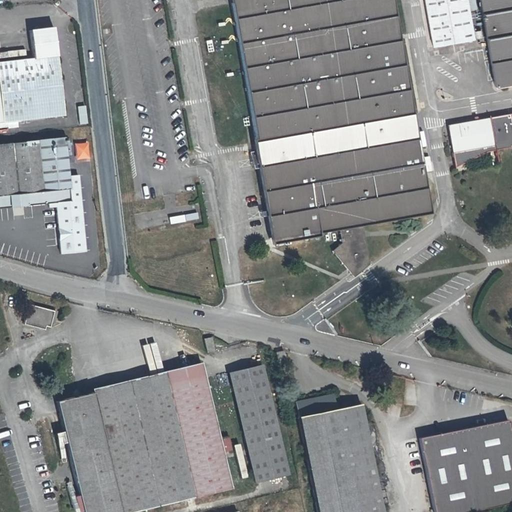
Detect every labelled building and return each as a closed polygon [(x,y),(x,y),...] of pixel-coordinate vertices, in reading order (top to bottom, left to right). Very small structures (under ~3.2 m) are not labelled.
[(229,0),(254,145),(270,239),(339,227),(341,243),(332,251),(354,277),(368,264),(362,226),(431,212),(391,0),(229,0)] [(467,0),(424,0),(432,45),(474,39),(467,0)] [(511,0),(481,0),(497,84),(511,80),(511,0)] [(29,29),(33,56),(57,54),(53,26),(29,29)] [(0,60),(0,108),(1,115),(2,122),(6,121),(16,120),(64,115),(57,54),(33,56),(0,60)] [(511,114),(448,125),(449,133),(455,167),(487,152),(495,150),(511,147),(511,114)] [(64,139),(0,145),(0,207),(48,203),(55,203),(55,207),(59,252),(84,250),(77,174),(67,175),(65,155),(64,140),(64,139)] [(74,161),(89,160),(88,142),(73,143),(74,161)] [(237,156),(238,171),(251,170),(250,155),(237,156)] [(138,233),(141,248),(152,246),(154,259),(175,255),(174,252),(199,247),(195,227),(148,236),(147,231),(138,233)] [(55,312),(30,305),(26,323),(46,328),(47,324),(53,326),(55,312)] [(212,336),(203,338),(206,352),(215,350),(212,336)] [(289,477),(262,364),(228,372),(256,485),(289,477)] [(57,402),(60,413),(199,379),(197,367),(57,402)] [(83,511),(133,511),(150,508),(226,489),(217,453),(226,451),(223,437),(214,440),(199,379),(60,413),(83,511)] [(384,511),(362,405),(337,410),(334,395),(296,402),(318,511),(384,511)] [(434,511),(469,511),(511,503),(511,434),(509,420),(419,438),(434,511)]
